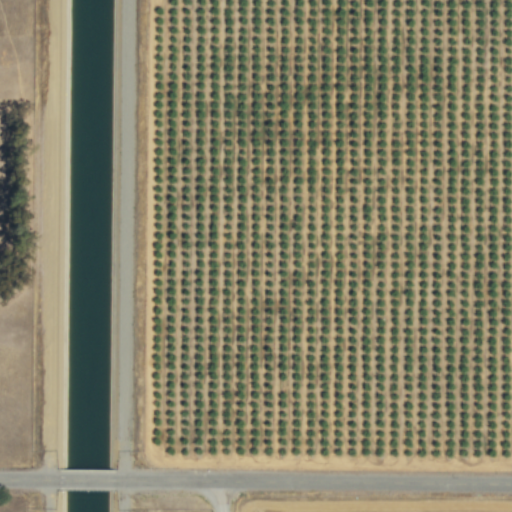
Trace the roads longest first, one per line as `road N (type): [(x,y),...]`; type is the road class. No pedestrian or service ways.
road 1 (track): [(122,479),(126,0)]
road 2 (track): [(51,0),(46,478)]
road 3 (residential): [(511,482),(112,479)]
